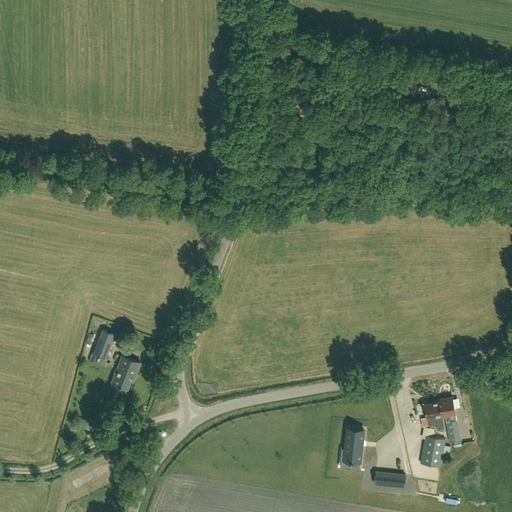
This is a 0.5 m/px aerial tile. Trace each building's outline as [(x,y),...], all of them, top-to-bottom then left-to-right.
[(103,328),(93,354),(106,358),(115,333),(103,328)] [(112,382),(113,383),(112,386),(113,389),(124,393),(126,392),(127,389),(133,374),(136,375),(141,362),(123,355),(112,382)] [(427,418),(422,419),(423,427),(436,424),(437,430),(445,429),(443,417),(445,416),(450,442),(461,440),(453,396),(440,399),(440,401),(425,404),(427,418)] [(400,398),(400,406),(409,406),(409,397),(400,398)] [(113,414),(100,419),(103,426),(115,422),(113,414)] [(409,427),(420,430),(422,422),(410,420),(409,427)] [(360,461),(364,430),(348,428),(344,459),(360,461)] [(445,439),(426,435),(421,463),(441,466),(445,439)] [(417,444),(411,443),(411,437),(395,437),(394,450),(417,451),(417,444)] [(406,474),(376,471),(375,484),(404,487),(406,474)]
